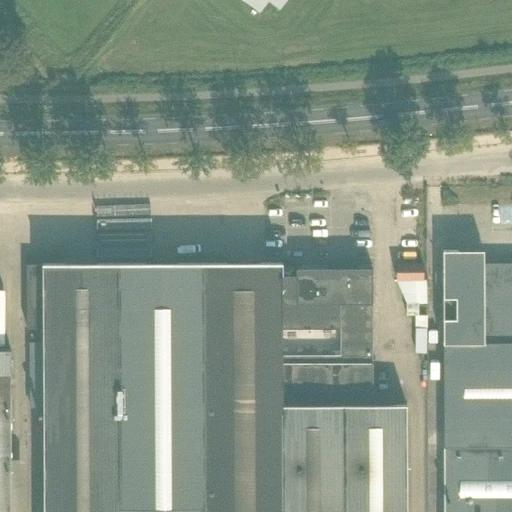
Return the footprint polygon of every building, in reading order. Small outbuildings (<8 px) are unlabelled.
[(244,0),(259,12),(268,1),(279,9),(286,0),(244,0)] [(402,230),(402,254),(411,254),(411,230),(402,230)] [(511,511),(511,263),(484,263),(484,250),(443,251),(443,511),(511,511)] [(406,511),(406,406),(281,407),(281,393),(351,393),(371,393),(371,394),(373,394),(372,269),(370,269),(370,271),(297,271),(297,269),(296,269),(296,275),(282,275),(282,262),(42,263),(42,265),(26,265),(26,328),(42,328),(42,511),(406,511)] [(396,264),(396,280),(423,280),(423,264),(396,264)] [(0,511),(8,511),(9,350),(0,350),(0,511)]
